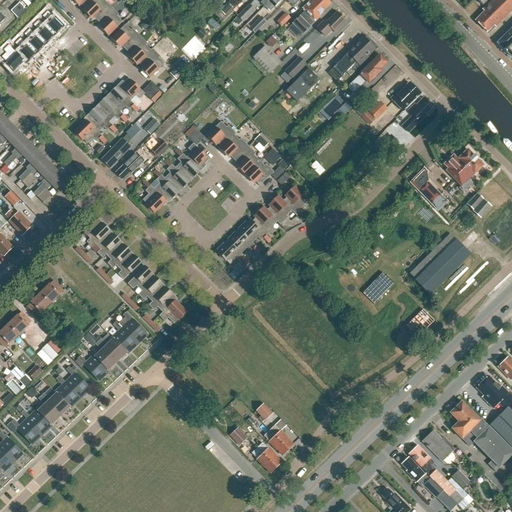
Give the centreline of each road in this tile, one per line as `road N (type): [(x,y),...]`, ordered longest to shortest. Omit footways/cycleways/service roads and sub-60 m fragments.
road 1 (residential): [(272,495),(332,413),(406,366),(511,264)]
road 2 (primary): [(511,289),(280,511)]
road 3 (residential): [(221,305),(301,233),(365,200),(453,111)]
road 4 (primary): [(296,511),(511,306)]
road 5 (residential): [(326,511),(511,330)]
road 6 (residential): [(6,511),(153,372)]
road 7 (residential): [(272,495),(153,372)]
road 8 (residential): [(453,111),(340,0)]
road 9 (residential): [(0,285),(106,183)]
road 10 (tertiary): [(511,86),(427,0)]
